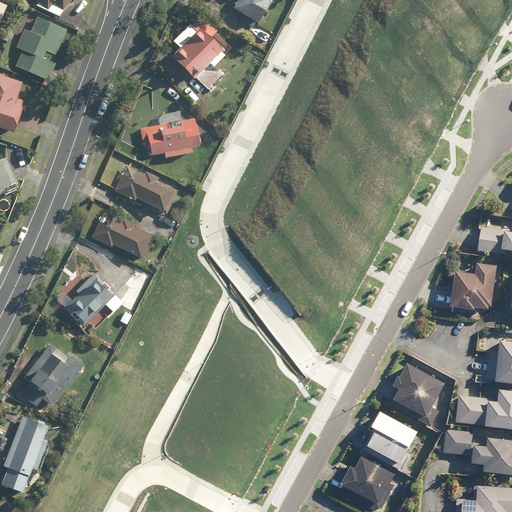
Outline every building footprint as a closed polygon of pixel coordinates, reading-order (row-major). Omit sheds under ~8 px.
[(39,0),(41,2),(38,4),(61,15),(72,0),(39,0)] [(267,0),(237,0),(240,1),(234,13),(254,24),(267,0)] [(230,48),(201,16),(172,43),(179,50),(170,59),(185,76),(188,73),(206,93),(223,77),(212,64),(230,48)] [(65,30),(35,18),(29,32),(22,30),(14,49),(21,51),(13,70),(46,83),(54,63),(42,59),(44,52),(55,56),(65,30)] [(0,130),(10,135),(22,103),(14,100),(20,85),(0,76),(0,130)] [(192,118),(138,128),(143,157),(162,154),(162,158),(188,153),(188,148),(197,146),(192,118)] [(14,183),(3,159),(0,160),(0,192),(1,192),(0,189),(14,183)] [(141,174),(125,166),(112,193),(131,202),(133,199),(159,212),(170,189),(156,183),(158,179),(143,171),(141,174)] [(108,247),(109,245),(137,258),(148,236),(131,228),(132,225),(120,219),(118,222),(102,214),(90,238),(108,247)] [(511,232),(480,229),(477,253),(504,256),(505,250),(511,251),(511,232)] [(175,260),(156,295),(193,315),(212,281),(175,260)] [(474,273),(454,271),(450,308),(490,312),(494,265),(475,264),(474,273)] [(111,294),(92,274),(77,288),(71,281),(61,291),(63,293),(55,301),(81,328),(86,323),(89,326),(101,315),(103,318),(118,303),(109,295),(111,294)] [(152,302),(133,337),(170,357),(190,323),(152,302)] [(487,353),(484,383),(511,385),(511,343),(499,342),(498,354),(487,353)] [(77,365),(48,343),(21,379),(26,383),(18,394),(41,411),(45,405),(47,407),(60,390),(62,392),(74,376),(71,373),(77,365)] [(397,389),(388,406),(429,428),(438,410),(432,407),(444,384),(407,363),(393,388),(397,389)] [(458,395),(455,423),(511,429),(511,392),(497,391),(496,399),(458,395)] [(417,431),(379,412),(371,427),(373,429),(362,450),(402,471),(409,456),(406,454),(417,431)] [(45,425),(19,416),(1,467),(5,468),(0,482),(0,486),(20,493),(29,469),(34,471),(44,440),(41,439),(45,425)] [(511,440),(486,439),(486,446),(472,445),(473,433),(445,431),(443,454),(472,456),(472,463),(483,464),(483,472),(511,474),(511,440)] [(394,474),(360,457),(355,469),(349,466),(340,485),(345,487),(341,495),(376,511),(384,511),(396,488),(389,485),(394,474)] [(511,511),(511,487),(474,486),(473,500),(456,499),(455,511),(511,511)]
